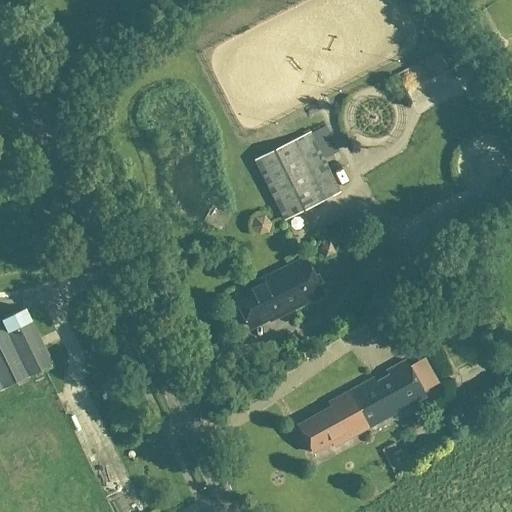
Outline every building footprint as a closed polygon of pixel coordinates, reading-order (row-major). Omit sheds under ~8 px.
[(337,193),(308,134),(254,161),(284,220),(337,193)] [(467,205),(436,222),(444,237),(475,220),(467,205)] [(253,288),(233,298),(247,326),(267,316),(269,321),(278,317),(277,313),(284,310),(286,313),(321,295),(302,258),(251,284),(253,288)] [(0,388),(50,364),(23,309),(0,319),(0,388)] [(329,408),(297,425),(312,453),(330,443),(333,447),(423,398),(403,361),(384,371),(387,377),(376,383),(373,377),(326,403),(329,408)]
